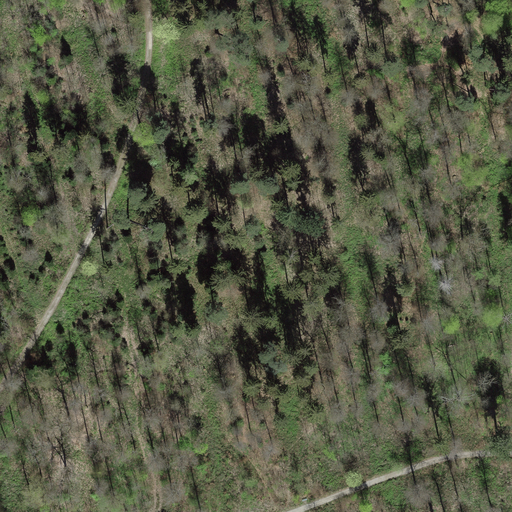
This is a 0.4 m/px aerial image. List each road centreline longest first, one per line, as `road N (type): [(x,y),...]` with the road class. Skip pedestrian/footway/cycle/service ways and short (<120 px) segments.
road 1 (track): [(146,0),(144,79),(106,206),(0,387)]
road 2 (track): [(301,511),(433,461),(511,454)]
